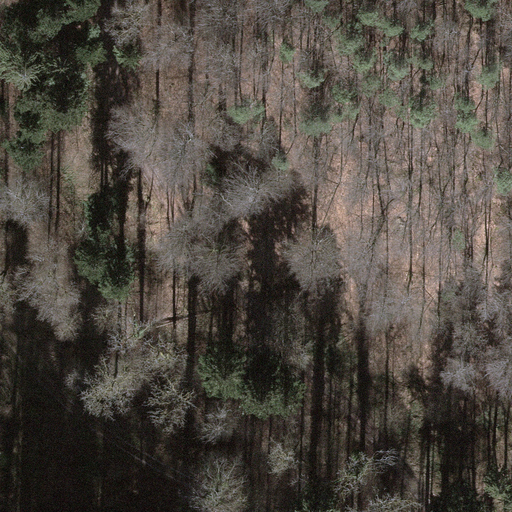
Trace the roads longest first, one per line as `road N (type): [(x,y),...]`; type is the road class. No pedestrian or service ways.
road 1 (track): [(431,511),(422,488),(211,270),(146,187),(105,25),(108,0)]
road 2 (track): [(0,324),(92,422),(170,469),(269,511)]
